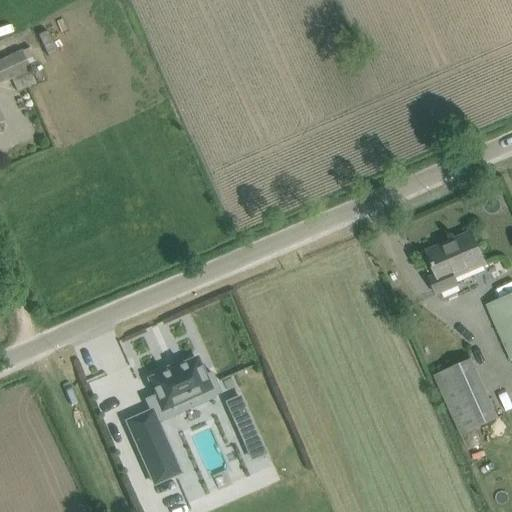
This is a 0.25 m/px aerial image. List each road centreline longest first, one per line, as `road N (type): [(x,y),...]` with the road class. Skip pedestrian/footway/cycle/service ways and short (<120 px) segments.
road 1 (unclassified): [(0,364),(511,142)]
road 2 (track): [(35,348),(108,511)]
